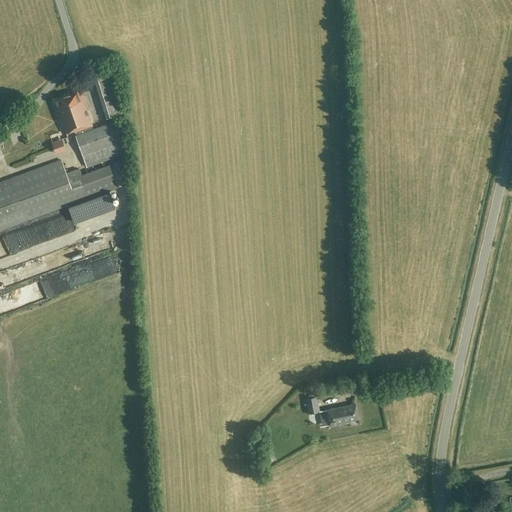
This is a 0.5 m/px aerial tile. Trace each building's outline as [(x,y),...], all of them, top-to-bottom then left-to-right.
[(93,77),(105,118),(122,113),(109,72),(93,77)] [(80,91),(54,100),(66,134),(74,131),(87,167),(127,152),(123,141),(124,140),(117,121),(93,130),(92,126),(93,126),(80,91)] [(62,138),(52,141),(56,152),(66,149),(62,138)] [(0,183),(0,230),(117,188),(109,165),(81,175),(79,169),(67,173),(62,161),(0,183)] [(109,192),(68,207),(74,222),(115,207),(109,192)] [(92,238),(0,269),(0,284),(97,252),(92,238)] [(40,246),(29,250),(32,257),(43,253),(40,246)] [(117,271),(115,262),(105,264),(107,274),(117,271)] [(33,299),(59,292),(55,278),(30,285),(33,299)] [(29,297),(18,302),(20,306),(31,301),(29,297)] [(308,414),(320,411),(317,397),(305,399),(308,414)] [(356,404),(325,411),(329,428),(351,423),(351,421),(359,419),(356,404)]
